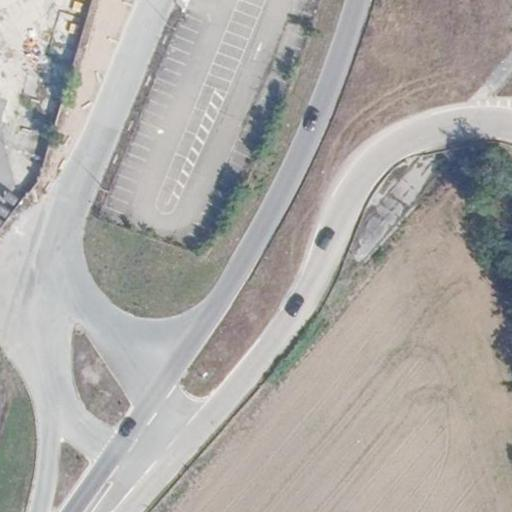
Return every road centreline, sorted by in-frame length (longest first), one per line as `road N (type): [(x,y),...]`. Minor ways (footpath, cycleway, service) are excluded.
road 1 (primary): [(169,469),(308,298),(340,218),(377,168),(440,134),(511,128)]
road 2 (primary): [(357,0),(291,175),(197,339)]
road 3 (residential): [(55,297),(72,198),(154,0)]
